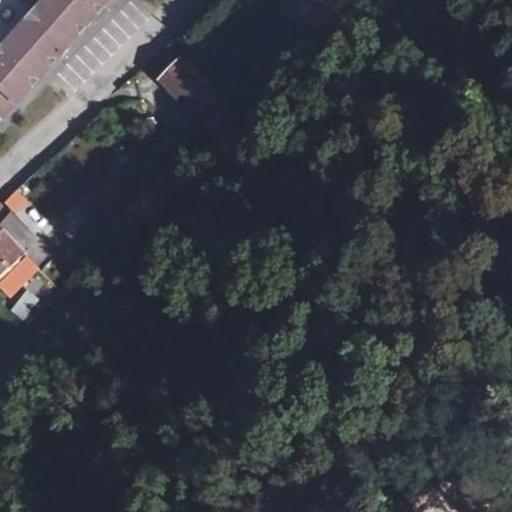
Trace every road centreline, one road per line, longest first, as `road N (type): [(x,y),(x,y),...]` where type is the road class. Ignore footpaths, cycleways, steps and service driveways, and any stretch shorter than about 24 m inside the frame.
road 1 (residential): [(0,175),(179,0)]
road 2 (track): [(314,511),(511,373)]
